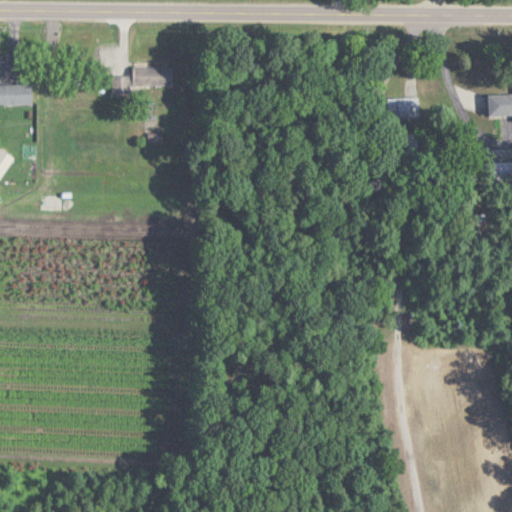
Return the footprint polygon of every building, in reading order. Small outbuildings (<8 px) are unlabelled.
[(130,84),(172,85),(173,65),(132,65),(131,74),(112,74),(111,95),(130,95),(130,84)] [(0,102),(31,103),(31,83),(0,82),(0,102)] [(511,91),(488,92),(489,113),(511,113),(511,91)] [(419,118),(419,96),(388,96),(388,118),(419,118)] [(0,178),(14,156),(0,147),(0,178)]
